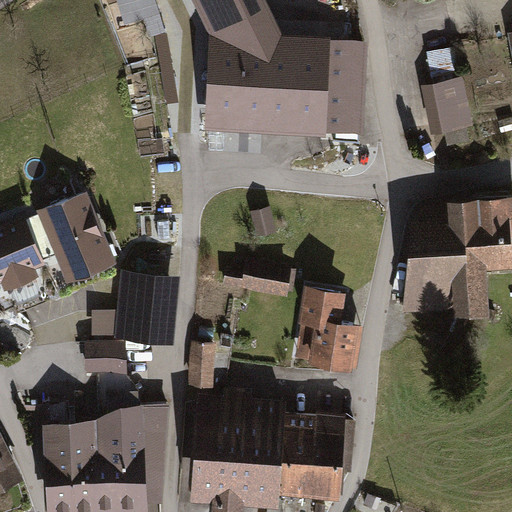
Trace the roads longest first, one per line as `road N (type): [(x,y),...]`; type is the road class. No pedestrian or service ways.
road 1 (residential): [(339,511),(360,462),(370,347),(402,192)]
road 2 (residential): [(402,192),(371,0)]
road 3 (unknown): [(503,0),(379,28)]
